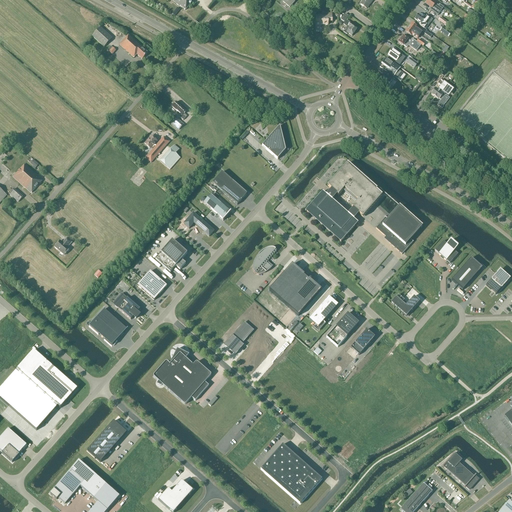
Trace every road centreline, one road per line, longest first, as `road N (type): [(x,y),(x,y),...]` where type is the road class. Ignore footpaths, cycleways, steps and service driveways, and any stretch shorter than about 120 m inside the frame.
road 1 (unclassified): [(314,511),(339,484),(338,466),(165,313)]
road 2 (unclassified): [(0,256),(187,42)]
road 3 (secondary): [(511,226),(337,125)]
road 4 (unclassified): [(404,343),(255,211)]
road 5 (unclassified): [(99,388),(215,489)]
road 6 (unclassified): [(404,343),(440,303),(455,305),(460,325),(432,358),(422,358)]
road 7 (secondary): [(310,110),(187,42)]
road 8 (unclassified): [(165,313),(255,211)]
road 9 (unclassified): [(0,300),(99,388)]
road 10 (unclassified): [(13,484),(99,388)]
